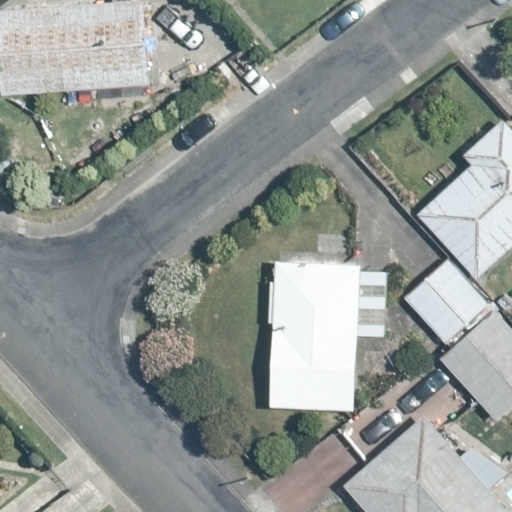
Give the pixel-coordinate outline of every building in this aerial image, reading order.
[(154,81),(148,0),(94,0),(0,6),(0,20),(4,90),(154,81)] [(511,123),(504,115),(468,147),(477,158),(422,208),(479,272),(511,243),(511,123)] [(449,341),(493,301),(449,250),(404,289),(449,341)] [(390,261),(276,258),(272,403),(358,405),(360,331),(388,332),(390,261)] [(511,322),(493,301),(449,341),(451,343),(443,351),(499,415),(511,404),(511,322)] [(511,468),(482,433),(462,451),(429,411),(348,478),(376,511),(511,511),(491,486),(511,469),(511,468)]
